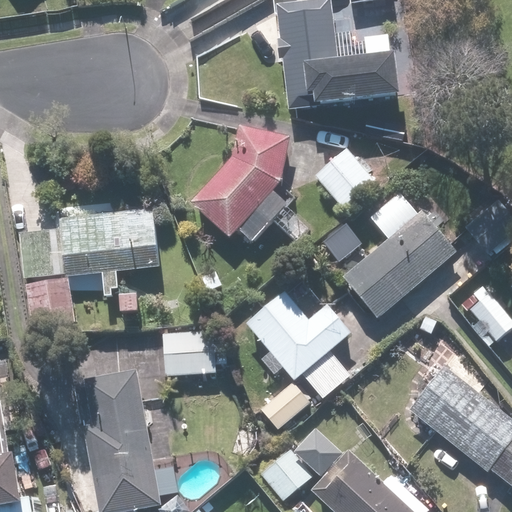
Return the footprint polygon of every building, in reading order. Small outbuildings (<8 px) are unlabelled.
[(395,56),(393,40),(366,44),(351,35),(339,36),(334,2),(276,10),(291,115),(407,98),(400,55),(395,56)] [(255,245),(275,224),(298,246),(313,231),(290,209),(299,200),(285,186),(293,138),(242,130),(238,156),(193,203),(232,241),(241,232),(255,245)] [(348,151),(316,179),(344,211),(376,183),(348,151)] [(472,213),(479,221),(467,231),(490,257),(511,238),(511,216),(500,202),(493,209),(486,201),(472,213)] [(382,232),(390,241),(346,280),(382,322),(459,254),(422,213),(418,216),(410,207),(382,232)] [(104,277),(106,300),(116,299),(115,291),(121,290),(120,276),(162,272),(157,213),(54,222),(55,232),(24,235),(32,331),(78,327),(73,279),(96,278),(104,277)] [(349,226),(325,246),(342,266),(366,245),(349,226)] [(354,337),(331,309),(314,323),(289,293),(249,326),(271,354),(263,361),(276,377),(285,370),(296,384),(305,377),(325,402),(353,378),(333,354),(354,337)] [(511,320),(490,294),(470,311),(497,343),(511,331),(511,320)] [(217,376),(217,367),(229,366),(228,347),(216,347),(215,332),(165,335),(167,378),(217,376)] [(511,421),(446,370),(412,413),(511,490),(511,421)] [(139,511),(165,508),(142,372),(88,381),(96,427),(87,429),(100,510),(95,511),(139,511)] [(294,384),(263,412),(281,433),(313,405),(294,384)] [(0,511),(36,511),(35,500),(27,501),(24,476),(34,475),(31,452),(10,454),(2,387),(0,386),(0,511)] [(297,455),(325,481),(314,493),(334,511),(430,511),(431,511),(393,477),(386,485),(351,453),(347,457),(319,431),(297,455)] [(293,451),(262,477),(285,505),(316,479),(293,451)]
